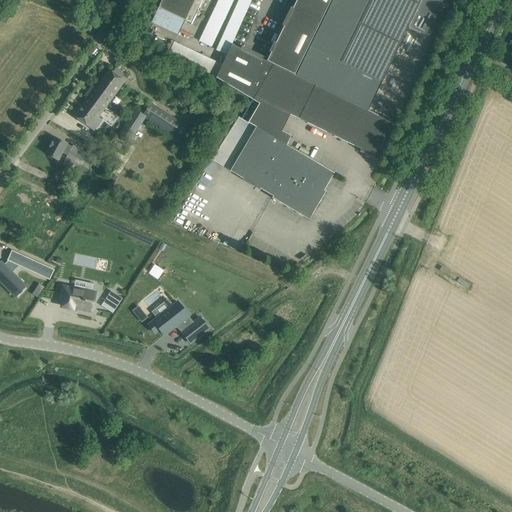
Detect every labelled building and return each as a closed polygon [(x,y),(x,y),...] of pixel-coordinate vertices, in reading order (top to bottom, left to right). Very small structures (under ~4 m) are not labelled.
[(192,5),(194,0),(161,0),(158,8),(185,21),(192,5)] [(295,0),(292,8),(290,7),(281,26),(283,27),(275,43),(273,42),(268,52),(270,53),(266,61),(262,59),(263,57),(241,46),(240,49),(231,44),(215,78),(252,99),(273,65),(294,75),(330,0),(295,0)] [(442,0),(369,0),(335,71),(376,91),(394,55),(412,64),(442,0)] [(195,63),(205,38),(193,34),(184,58),(195,63)] [(360,150),(359,152),(378,161),(396,125),(294,75),(273,65),(252,99),(258,103),(247,122),(255,127),(286,145),(291,136),(281,131),(289,115),(360,150)] [(92,94),(107,105),(124,82),(109,70),(92,94)] [(98,117),(107,105),(92,94),(74,117),(88,127),(96,116),(98,117)] [(189,128),(150,103),(142,115),(146,117),(144,119),(180,141),(189,128)] [(146,117),(142,115),(134,109),(126,122),(128,124),(120,136),(129,142),(144,119),(146,117)] [(272,196),(271,198),(308,220),(325,191),(323,190),(333,173),(286,145),(255,127),(247,122),(238,117),(211,160),(230,171),(229,171),(272,196)] [(62,163),(85,176),(98,153),(89,148),(86,153),(72,146),(71,148),(66,145),(66,144),(54,138),(45,154),(57,160),(62,152),(67,155),(62,163)] [(66,197),(77,181),(68,175),(57,191),(66,197)] [(1,263),(0,264),(0,280),(10,290),(19,281),(11,274),(18,266),(49,280),(54,269),(11,250),(7,261),(3,265),(1,263)] [(62,285),(58,301),(63,302),(62,306),(72,309),(73,306),(79,307),(78,310),(91,312),(95,293),(62,285)] [(378,304),(388,312),(398,299),(387,291),(378,304)] [(156,319),(148,325),(154,333),(159,330),(164,336),(177,325),(182,332),(181,332),(190,343),(209,329),(200,318),(193,323),(188,316),(177,302),(173,306),(156,319)]
